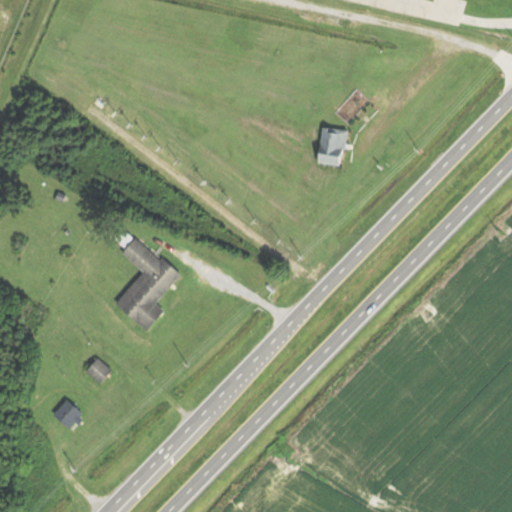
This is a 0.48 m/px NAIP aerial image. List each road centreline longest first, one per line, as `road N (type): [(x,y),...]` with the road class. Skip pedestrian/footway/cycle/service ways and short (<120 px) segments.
road 1 (trunk): [(511,93),(104,511)]
road 2 (trunk): [(178,511),(511,169)]
road 3 (residential): [(511,54),(277,0)]
